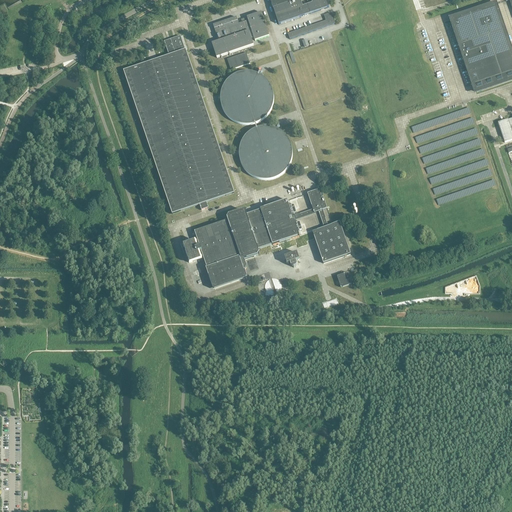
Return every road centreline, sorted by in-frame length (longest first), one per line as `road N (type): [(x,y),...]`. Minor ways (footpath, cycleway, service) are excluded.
road 1 (unknown): [(172,511),(165,454),(172,339),(162,265),(97,72),(105,38),(168,0)]
road 2 (unknown): [(0,246),(55,258),(146,216)]
road 3 (residential): [(9,511),(10,387),(0,387)]
